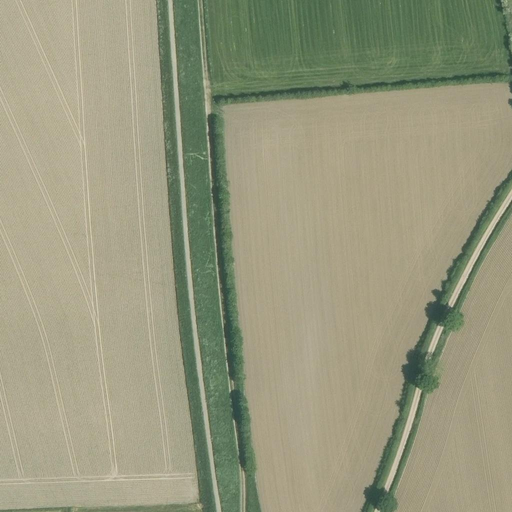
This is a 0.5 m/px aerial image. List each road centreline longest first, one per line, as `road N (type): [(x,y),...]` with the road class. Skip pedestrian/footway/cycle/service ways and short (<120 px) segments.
road 1 (track): [(242,511),(200,0)]
road 2 (track): [(377,511),(431,349),(511,195)]
